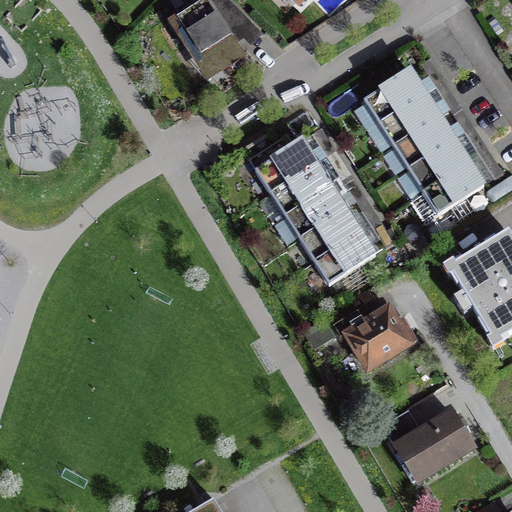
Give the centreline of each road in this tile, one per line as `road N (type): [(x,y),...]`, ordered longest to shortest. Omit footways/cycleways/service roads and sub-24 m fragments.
road 1 (unclassified): [(414,0),(164,156)]
road 2 (residential): [(407,286),(511,461)]
